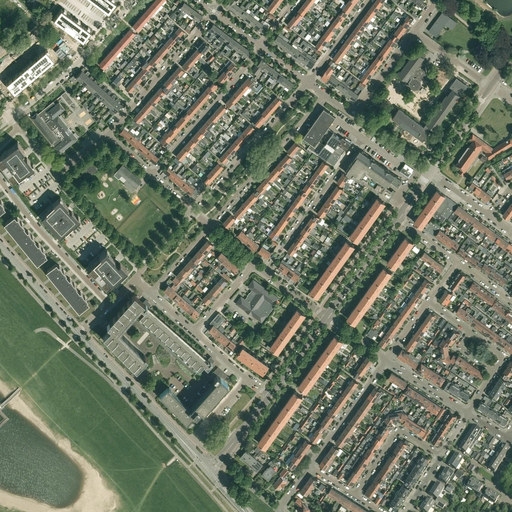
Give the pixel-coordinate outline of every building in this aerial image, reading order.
[(112,0),(90,0),(93,2),(104,10),(107,12),(108,13),(116,3),(113,1),(112,0)] [(156,0),(155,0),(152,4),(157,8),(161,4),(156,0)] [(236,0),(230,0),(226,5),(231,9),(235,3),(237,1),(236,0)] [(275,0),(273,0),(271,4),(276,8),(280,4),(275,0)] [(350,0),(349,0),(346,4),(352,8),(355,4),(350,0)] [(378,0),(376,0),(374,3),(379,7),(381,9),(384,5),(386,7),(387,5),(385,3),(384,3),(384,4),(378,0)] [(181,11),(182,12),(181,14),(182,16),(184,13),(183,12),(189,5),(184,2),(180,7),(182,9),(181,11)] [(305,2),(301,6),(307,10),(309,8),(311,10),(312,9),(314,10),(315,8),(313,6),(312,7),(310,6),(305,2)] [(231,9),(236,12),(240,6),(235,3),(231,9)] [(374,3),(370,8),(376,12),(379,7),(374,3)] [(152,4),(148,8),(153,13),(157,8),(152,4)] [(267,8),(272,13),(276,8),(271,4),(267,8)] [(346,4),(343,9),(348,13),(352,8),(346,4)] [(186,12),(189,14),(193,9),(189,5),(183,12),(184,13),(185,14),(186,12)] [(236,12),(240,15),(244,10),(240,6),(236,12)] [(301,6),(298,11),(303,15),(307,10),(301,6)] [(148,8),(144,12),(149,17),(153,13),(148,8)] [(370,8),(367,13),(372,17),(376,12),(370,8)] [(443,12),(439,16),(429,31),(436,36),(445,24),(452,29),(457,23),(446,15),(449,12),(444,8),(441,11),(443,12)] [(77,21),(66,12),(63,10),(61,9),(53,19),(56,22),(59,24),(77,37),(80,39),(83,42),(91,31),(89,30),(86,28),(79,23),(77,21)] [(192,20),(198,12),(193,9),(189,14),(194,18),(192,20)] [(343,9),(339,13),(345,18),(348,13),(343,9)] [(240,15),(245,19),(249,13),(244,10),(240,15)] [(254,17),(255,15),(254,15),(255,14),(251,11),(249,13),(245,19),(250,22),(254,17)] [(298,11),(294,15),(300,19),(303,15),(298,11)] [(144,12),(140,17),(145,21),(149,17),(144,12)] [(198,21),(203,16),(198,12),(192,20),(194,21),(196,19),(198,21)] [(339,13),(336,18),(341,22),(345,18),(339,13)] [(367,13),(363,17),(369,21),(370,22),(371,21),(372,20),(370,19),(372,17),(367,13)] [(294,15),(291,20),(296,24),(300,19),(294,15)] [(408,15),(405,19),(410,23),(414,19),(408,15)] [(338,27),(341,22),(336,18),(333,16),(330,19),(329,18),(328,20),(330,22),(331,21),(338,27)] [(140,17),(137,21),(142,26),(145,21),(140,17)] [(254,26),(258,20),(254,17),(250,22),(254,26)] [(363,17),(360,22),(365,26),(369,21),(363,17)] [(405,19),(401,24),(407,28),(410,23),(405,19)] [(254,26),(259,29),(263,24),(265,21),(263,20),(261,22),(258,20),(254,26)] [(287,24),(293,29),(295,30),(298,27),(299,28),(301,26),(298,24),(297,25),(296,24),(291,20),(287,24)] [(133,26),(138,30),(142,26),(137,21),(133,26)] [(335,31),(338,27),(331,21),(330,22),(329,24),(331,25),(329,27),(335,31)] [(360,22),(356,26),(362,30),(365,26),(360,22)] [(395,28),(396,27),(398,28),(403,32),(407,28),(401,24),(399,22),(396,26),(394,24),(393,26),(395,28)] [(213,24),(209,29),(214,33),(218,27),(213,24)] [(268,27),(263,24),(259,29),(264,33),(268,27)] [(335,31),(329,27),(327,26),(325,24),(322,28),(321,30),(323,32),(323,31),(323,32),(324,31),(331,36),(335,31)] [(356,26),(353,31),(359,35),(360,36),(363,32),(365,34),(367,32),(364,31),(363,32),(362,30),(356,26)] [(174,29),(173,30),(180,36),(184,31),(179,27),(177,29),(176,28),(175,28),(174,29)] [(217,38),(222,30),(218,27),(214,33),(218,36),(217,38)] [(398,28),(394,33),(400,37),(403,32),(398,28)] [(130,29),(126,33),(131,38),(135,33),(130,29)] [(172,30),(169,34),(171,36),(176,40),(180,36),(173,30),(173,31),(172,30)] [(217,38),(221,40),(219,43),(221,44),(223,42),(222,41),(223,40),(223,39),(227,34),(222,30),(217,38)] [(324,34),(322,36),(328,41),(331,36),(324,31),(323,32),(323,31),(323,32),(322,33),(324,34)] [(353,31),(350,36),(357,41),(355,40),(359,35),(353,31)] [(285,36),(280,32),(274,40),(279,44),(283,38),(285,36)] [(126,33),(122,38),(127,42),(131,38),(126,33)] [(394,33),(391,37),(390,36),(390,35),(387,33),(386,35),(388,37),(389,37),(389,36),(396,42),(400,37),(394,33)] [(231,37),(227,34),(223,39),(223,40),(227,43),(226,45),(231,37)] [(320,35),(317,38),(315,37),(314,39),(316,41),(317,40),(319,41),(324,45),(328,41),(322,36),(320,35)] [(176,40),(171,36),(167,40),(172,45),(176,40)] [(350,36),(346,40),(353,45),(356,42),(358,44),(360,42),(357,40),(357,41),(350,36)] [(388,37),(386,41),(393,46),(396,42),(389,36),(389,37),(388,37)] [(232,46),(236,41),(231,37),(226,45),(229,47),(228,50),(230,51),(232,48),(231,48),(232,46)] [(122,38),(118,42),(123,46),(127,42),(122,38)] [(279,44),(283,47),(287,42),(283,38),(279,44)] [(169,49),(172,45),(167,40),(164,44),(169,49)] [(343,45),(348,49),(350,50),(351,49),(352,48),(350,46),(352,44),(353,45),(346,40),(343,45)] [(204,50),(209,46),(203,41),(197,48),(205,54),(206,52),(204,50)] [(236,41),(232,46),(236,50),(241,44),(236,41)] [(315,46),(321,50),(324,45),(319,41),(315,46)] [(386,41),(383,45),(381,43),(379,45),(382,47),(382,46),(389,51),(393,46),(386,41)] [(118,42),(114,46),(120,51),(123,46),(118,42)] [(283,47),(288,51),(292,45),(287,42),(283,47)] [(161,47),(160,49),(165,53),(169,49),(164,44),(161,43),(159,45),(161,47)] [(240,55),(240,54),(245,47),(241,44),(236,50),(235,52),(238,55),(237,56),(239,58),(241,56),(240,55)] [(298,47),(294,44),(293,44),(292,45),(288,51),(292,54),(297,49),(298,47)] [(343,45),(339,49),(345,53),(348,49),(343,45)] [(114,46),(111,51),(116,55),(120,51),(114,46)] [(386,55),(389,51),(382,46),(382,47),(379,50),(381,51),(386,55)] [(245,47),(240,54),(242,56),(241,56),(244,59),(250,51),(245,47)] [(197,48),(193,53),(198,58),(200,59),(199,59),(200,59),(200,58),(201,57),(200,56),(202,53),(197,48)] [(160,49),(156,53),(161,57),(165,53),(160,49)] [(292,54),(297,58),(301,52),(297,49),(292,54)] [(339,49),(336,54),(341,58),(345,53),(339,49)] [(399,71),(397,73),(407,81),(407,80),(407,81),(409,81),(408,82),(409,87),(414,90),(419,89),(422,85),(421,80),(422,80),(423,81),(425,80),(426,80),(427,79),(426,77),(427,76),(427,75),(425,64),(421,61),(424,57),(426,55),(417,49),(416,51),(400,71),(399,71)] [(41,71),(50,64),(52,62),(54,60),(48,53),(46,51),(46,50),(33,61),(18,73),(6,84),(14,93),(15,93),(18,91),(28,82),(30,80),(38,73),(41,71)] [(307,53),(304,50),(303,50),(302,51),(301,52),(297,58),(302,61),(307,53)] [(111,51),(107,55),(112,59),(116,55),(111,51)] [(381,51),(377,56),(383,60),(386,55),(381,51)] [(156,53),(152,57),(157,62),(161,57),(156,53)] [(193,53),(189,57),(194,62),(198,58),(193,53)] [(302,61),(306,64),(312,56),(307,53),(302,61)] [(342,61),(343,60),(345,62),(346,60),(344,58),(343,59),(341,58),(336,54),(333,59),(338,63),(340,60),(342,61)] [(107,55),(103,59),(108,64),(112,59),(107,55)] [(311,68),(317,60),(312,56),(306,64),(311,68)] [(377,56),(374,61),(379,65),(383,60),(377,56)] [(152,57),(148,62),(154,66),(157,62),(152,57)] [(191,66),(192,67),(192,68),(193,67),(194,66),(192,64),(194,62),(189,57),(185,62),(191,66)] [(256,64),(251,71),(256,75),(259,71),(261,68),(262,68),(266,62),(261,58),(256,64)] [(104,68),(108,64),(103,59),(99,64),(104,68)] [(332,60),(326,68),(332,72),(334,68),(335,69),(338,64),(332,60)] [(374,61),(370,65),(369,64),(376,69),(379,65),(374,61)] [(148,62),(145,66),(150,70),(154,66),(148,62)] [(192,67),(191,66),(185,62),(181,66),(187,71),(188,72),(191,68),(193,70),(194,70),(195,69),(193,67),(192,68),(192,67)] [(229,64),(227,66),(233,71),(236,66),(231,62),(229,64)] [(262,68),(266,72),(270,66),(266,63),(266,62),(262,68)] [(141,65),(138,68),(146,74),(150,70),(145,66),(143,64),(142,66),(141,65)] [(369,67),(367,70),(372,74),(376,69),(369,64),(368,65),(367,66),(369,67)] [(229,75),(233,71),(227,66),(226,65),(225,66),(224,65),(221,69),(224,71),(229,75)] [(184,71),(179,66),(175,71),(180,75),(181,77),(182,76),(185,72),(184,71)] [(266,72),(271,75),(275,70),(270,66),(266,72)] [(82,70),(76,77),(74,75),(69,79),(72,81),(76,77),(80,81),(86,74),(85,73),(83,71),(85,69),(83,67),(81,70),(82,70)] [(355,67),(355,68),(357,69),(362,73),(363,75),(369,79),(369,78),(372,74),(367,70),(364,74),(362,72),(355,67)] [(138,68),(135,71),(134,70),(132,72),(135,74),(136,73),(142,79),(146,74),(138,68)] [(332,72),(331,74),(330,73),(332,72),(326,68),(325,69),(326,70),(321,77),(326,81),(331,74),(332,72)] [(269,77),(273,80),(274,81),(274,80),(275,78),(279,73),(275,70),(271,75),(269,77)] [(90,78),(90,77),(87,75),(90,73),(88,71),(85,73),(86,74),(80,81),(84,85),(90,78)] [(175,71),(171,75),(176,79),(180,75),(175,71)] [(225,80),(229,75),(224,71),(221,73),(220,72),(219,73),(217,71),(215,72),(218,75),(218,74),(225,80)] [(326,81),(327,80),(332,83),(337,76),(336,75),(332,72),(331,74),(326,81)] [(137,74),(133,79),(138,83),(142,79),(136,73),(137,74)] [(284,76),(279,73),(275,78),(280,82),(279,83),(279,84),(284,76)] [(332,83),(336,87),(342,79),(338,76),(340,74),(338,73),(336,75),(337,76),(332,83)] [(362,76),(360,79),(365,83),(369,79),(363,75),(362,73),(361,74),(360,75),(362,76)] [(119,74),(112,82),(115,85),(118,86),(121,83),(118,81),(122,77),(119,74)] [(221,84),(225,80),(218,74),(220,75),(216,79),(221,84)] [(95,82),(94,81),(92,79),(94,76),(92,75),(90,77),(90,78),(84,85),(89,89),(95,82)] [(171,75),(167,79),(174,85),(175,84),(176,85),(177,84),(174,82),(176,79),(171,75)] [(283,87),(284,85),(289,80),(284,76),(279,84),(282,86),(283,87)] [(252,86),(256,81),(252,77),(251,79),(248,77),(244,81),(249,86),(251,87),(252,86)] [(457,99),(460,94),(461,95),(468,85),(457,77),(449,88),(450,88),(448,91),(446,94),(447,94),(431,116),(426,123),(427,124),(425,127),(410,116),(397,106),(395,110),(393,109),(389,115),(392,117),(423,140),(429,132),(432,134),(444,116),(457,99)] [(96,79),(94,81),(95,82),(89,89),(93,93),(99,86),(98,85),(96,83),(98,80),(96,79)] [(133,79),(130,83),(135,87),(138,83),(133,79)] [(167,79),(163,84),(171,90),(174,87),(175,88),(177,86),(176,85),(175,84),(174,85),(167,79)] [(218,85),(213,81),(210,79),(207,82),(206,81),(204,83),(207,85),(207,84),(214,90),(218,85)] [(336,87),(341,90),(345,84),(340,81),(342,79),(336,87)] [(289,80),(284,85),(283,87),(285,85),(289,89),(293,83),(289,80)] [(346,83),(345,85),(345,84),(341,90),(345,93),(351,86),(347,84),(349,81),(347,80),(345,82),(346,83)] [(246,90),(249,86),(244,81),(240,85),(246,90)] [(103,90),(103,89),(100,87),(103,84),(101,82),(98,85),(99,86),(93,93),(97,96),(103,90)] [(131,92),(135,87),(130,83),(126,88),(131,92)] [(256,91),(256,92),(258,93),(264,86),(260,83),(255,89),(254,88),(252,90),(255,92),(256,91)] [(166,94),(167,93),(168,92),(166,91),(168,88),(171,91),(171,90),(163,84),(160,88),(165,92),(166,94)] [(210,94),(214,90),(207,84),(209,85),(205,90),(210,94)] [(240,85),(237,90),(242,94),(246,90),(240,85)] [(108,93),(107,93),(105,91),(107,88),(105,86),(103,89),(103,90),(97,96),(102,100),(108,93)] [(354,91),(350,88),(351,86),(345,93),(350,97),(354,91)] [(160,88),(156,92),(161,97),(165,92),(160,88)] [(206,98),(210,94),(205,90),(204,88),(201,91),(201,90),(200,91),(198,90),(197,91),(199,94),(200,93),(206,98)] [(112,97),(111,97),(109,95),(111,92),(109,90),(107,93),(108,93),(102,100),(106,104),(112,97)] [(237,90),(233,94),(238,99),(242,94),(237,90)] [(355,100),(359,95),(354,91),(350,97),(355,100)] [(65,92),(61,95),(69,105),(73,102),(65,92)] [(156,92),(152,96),(157,101),(161,97),(156,92)] [(199,96),(197,98),(203,103),(206,98),(200,93),(199,94),(198,95),(199,96)] [(117,101),(116,100),(113,98),(116,96),(114,94),(111,97),(112,97),(106,104),(110,108),(117,101)] [(233,94),(229,98),(234,103),(238,99),(233,94)] [(152,96),(148,101),(153,105),(156,107),(157,105),(155,103),(157,101),(152,96)] [(276,96),(273,100),(278,105),(282,101),(276,96)] [(115,112),(121,105),(118,102),(120,100),(118,98),(116,100),(117,101),(110,108),(115,112)] [(197,98),(194,103),(199,107),(203,103),(197,98)] [(225,103),(230,107),(234,103),(229,98),(225,103)] [(273,100),(269,105),(274,109),(278,105),(273,100)] [(55,104),(53,101),(38,114),(37,113),(31,118),(52,144),(53,143),(56,146),(54,147),(60,153),(78,139),(58,114),(64,108),(59,102),(55,104)] [(148,101),(144,105),(150,110),(150,109),(153,105),(148,101)] [(72,107),(78,113),(82,109),(75,103),(72,107)] [(194,103),(190,107),(195,111),(199,107),(194,103)] [(226,108),(221,104),(217,108),(224,114),(225,113),(226,112),(224,111),(226,108)] [(144,105),(141,109),(146,114),(148,111),(149,113),(150,112),(153,114),(154,112),(152,110),(151,111),(150,109),(150,110),(144,105)] [(269,105),(265,109),(270,114),(274,109),(269,105)] [(190,107),(186,111),(191,116),(195,111),(190,107)] [(217,108),(214,112),(219,117),(221,115),(222,116),(223,115),(225,117),(227,115),(225,113),(224,114),(217,108)] [(336,116),(324,108),(320,114),(317,119),(328,127),(332,122),(336,116)] [(141,109),(137,113),(142,118),(146,114),(141,109)] [(241,114),(247,119),(250,116),(246,113),(248,112),(245,109),(241,114)] [(265,109),(261,113),(266,118),(270,114),(265,109)] [(186,111),(182,115),(187,120),(191,116),(186,111)] [(214,112),(210,117),(217,122),(218,121),(219,122),(221,119),(219,117),(214,112)] [(133,118),(138,123),(142,118),(137,113),(133,118)] [(261,113),(257,118),(263,122),(266,118),(261,113)] [(182,115),(179,120),(184,124),(187,120),(182,115)] [(210,117),(206,121),(211,125),(213,123),(215,125),(216,124),(218,126),(220,124),(217,122),(210,117)] [(259,127),(263,122),(257,118),(253,122),(259,127)] [(304,136),(304,137),(303,137),(311,143),(312,143),(315,145),(318,140),(323,133),(327,128),(328,128),(328,127),(317,119),(306,134),(305,133),(303,135),(304,136)] [(179,120),(175,124),(180,129),(184,124),(179,120)] [(206,121),(202,125),(207,130),(211,125),(206,121)] [(255,128),(250,123),(247,126),(246,124),(245,125),(243,124),(241,125),(243,128),(244,127),(246,128),(251,132),(255,128)] [(175,124),(171,128),(176,133),(180,129),(175,124)] [(209,131),(207,130),(202,125),(198,130),(206,136),(209,132),(210,134),(212,132),(210,130),(209,131)] [(119,132),(124,136),(128,131),(127,130),(124,127),(119,132)] [(169,131),(167,133),(172,137),(176,133),(171,128),(171,129),(169,131)] [(247,136),(251,132),(246,128),(242,132),(247,136)] [(318,140),(324,145),(333,132),(328,128),(327,128),(323,133),(318,140)] [(134,133),(130,130),(129,130),(128,131),(124,136),(128,140),(134,133)] [(198,130),(195,134),(200,138),(204,134),(205,136),(206,136),(198,130)] [(168,142),(172,137),(167,133),(165,131),(162,135),(160,133),(159,134),(161,137),(162,136),(163,137),(168,142)] [(242,132),(238,136),(243,141),(247,136),(242,132)] [(327,158),(327,157),(334,148),(342,138),(333,132),(324,145),(318,154),(322,156),(323,154),(327,158)] [(128,140),(132,144),(138,137),(137,136),(136,135),(137,135),(134,133),(128,140)] [(132,144),(136,148),(141,143),(139,141),(140,139),(139,138),(141,136),(139,134),(137,136),(138,137),(132,144)] [(195,134),(191,138),(196,143),(198,141),(200,142),(201,141),(203,143),(204,141),(202,139),(200,138),(195,134)] [(462,176),(465,172),(482,149),(487,152),(485,153),(488,159),(511,144),(511,140),(510,138),(493,148),(473,134),(469,139),(473,142),(469,147),(468,146),(459,159),(460,160),(456,165),(461,169),(459,173),(462,176)] [(238,136),(237,135),(236,135),(235,136),(233,139),(240,145),(243,141),(238,136)] [(159,141),(165,146),(168,142),(163,137),(159,141)] [(326,160),(334,165),(342,154),(345,149),(346,150),(350,143),(343,137),(342,138),(334,148),(327,157),(327,158),(328,158),(326,160)] [(191,138),(187,143),(192,147),(196,143),(191,138)] [(233,139),(230,143),(227,141),(226,143),(228,145),(229,144),(236,149),(240,145),(233,139)] [(311,153),(312,152),(312,151),(317,155),(318,154),(324,145),(318,140),(315,145),(312,143),(311,143),(306,150),(311,153)] [(300,151),(303,149),(295,142),(291,146),(297,152),(298,151),(299,151),(299,150),(300,151)] [(145,146),(141,143),(136,148),(141,151),(145,146)] [(187,143),(183,147),(189,151),(191,149),(192,150),(193,149),(195,151),(197,150),(195,148),(194,148),(192,147),(187,143)] [(1,156),(0,156),(0,166),(12,181),(17,177),(18,177),(26,171),(26,172),(34,167),(26,157),(25,158),(21,153),(24,151),(19,144),(15,146),(14,145),(7,150),(6,151),(7,152),(4,154),(3,153),(1,155),(1,156)] [(230,145),(227,149),(232,154),(236,149),(229,144),(230,145)] [(150,150),(146,147),(145,146),(141,151),(145,155),(150,150)] [(296,154),(297,153),(299,155),(301,153),(299,151),(298,151),(297,152),(291,146),(287,151),(294,157),(297,155),(296,154)] [(185,156),(189,151),(183,147),(180,151),(185,156)] [(145,155),(149,159),(156,151),(152,148),(150,150),(145,155)] [(227,149),(223,153),(228,158),(232,154),(227,149)] [(348,170),(346,172),(352,176),(364,185),(364,184),(365,185),(381,196),(388,201),(395,191),(393,190),(392,191),(386,187),(390,182),(395,175),(389,171),(390,171),(385,167),(385,168),(375,160),(371,157),(364,153),(365,152),(363,151),(361,149),(361,150),(360,149),(360,150),(356,155),(347,168),(348,170)] [(154,163),(158,158),(154,154),(156,152),(156,151),(149,159),(154,163)] [(176,156),(181,160),(185,156),(180,151),(176,156)] [(223,154),(222,152),(221,152),(220,153),(219,154),(221,156),(219,158),(224,163),(228,158),(223,153),(223,154)] [(287,153),(283,158),(289,162),(290,164),(291,163),(292,162),(292,163),(295,160),(287,153)] [(285,167),(289,162),(283,158),(280,162),(285,167)] [(215,163),(214,164),(211,162),(210,164),(212,166),(213,165),(214,167),(219,171),(223,167),(220,163),(221,162),(218,159),(216,161),(218,163),(216,165),(215,163)] [(92,165),(89,161),(80,169),(83,173),(82,174),(86,179),(98,169),(93,164),(92,165)] [(329,165),(323,161),(320,165),(325,169),(329,165)] [(280,162),(276,166),(281,171),(285,167),(280,162)] [(402,169),(402,172),(407,176),(409,175),(413,169),(405,164),(402,169)] [(122,175),(126,179),(124,183),(124,185),(131,191),(133,191),(141,181),(123,165),(114,175),(119,179),(122,175)] [(319,166),(317,165),(314,168),(316,170),(322,174),(325,169),(320,165),(319,166)] [(168,166),(164,171),(168,175),(172,170),(168,166)] [(276,166),(272,171),(277,175),(281,171),(276,166)] [(216,175),(219,171),(214,167),(211,171),(216,175)] [(502,171),(503,173),(507,179),(511,176),(511,175),(507,167),(502,171)] [(168,175),(172,179),(178,172),(177,174),(172,170),(168,175)] [(316,170),(313,175),(319,179),(322,174),(316,170)] [(211,171),(207,175),(212,180),(216,175),(211,171)] [(272,171),(268,175),(273,180),(275,181),(276,180),(276,179),(277,180),(280,178),(277,175),(272,171)] [(172,179),(177,183),(182,176),(181,175),(178,172),(172,179)] [(343,172),(340,177),(347,182),(348,181),(351,177),(343,172)] [(186,182),(183,179),(184,178),(184,177),(185,175),(184,173),(181,175),(182,176),(177,183),(181,187),(186,182)] [(205,174),(204,175),(203,174),(200,178),(208,184),(212,180),(207,175),(205,174)] [(268,175),(264,179),(269,184),(273,180),(268,175)] [(313,175),(310,179),(315,183),(319,179),(313,175)] [(395,175),(390,182),(398,188),(403,181),(399,178),(400,177),(398,176),(398,177),(395,175)] [(340,177),(337,182),(345,188),(348,185),(349,185),(350,183),(348,181),(347,182),(340,177)] [(186,182),(181,187),(185,191),(191,184),(190,185),(188,184),(190,182),(188,179),(186,182)] [(264,179),(261,184),(266,188),(269,184),(264,179)] [(310,179),(306,184),(312,188),(315,183),(310,179)] [(185,191),(190,194),(197,186),(196,187),(192,184),(194,182),(192,181),(190,183),(191,183),(191,184),(185,191)] [(206,186),(201,181),(197,186),(190,194),(190,195),(189,196),(194,200),(206,186)] [(468,187),(473,190),(477,185),(472,181),(468,187)] [(264,194),(267,191),(267,190),(267,189),(266,188),(261,184),(257,188),(264,194)] [(306,184),(303,189),(309,193),(312,188),(306,184)] [(478,184),(477,185),(473,190),(478,194),(482,188),(479,186),(480,185),(478,184)] [(340,194),(343,189),(337,185),(334,190),(341,195),(340,194)] [(258,197),(259,198),(260,198),(261,197),(262,196),(264,194),(257,188),(253,192),(258,197)] [(478,194),(482,197),(486,192),(482,188),(478,194)] [(300,190),(299,191),(296,189),(295,191),(297,193),(298,192),(305,197),(309,193),(303,189),(301,191),(300,190)] [(437,189),(433,195),(441,201),(445,195),(437,189)] [(334,190),(330,195),(336,199),(338,196),(340,197),(340,196),(343,198),(344,196),(342,194),(341,195),(334,190)] [(254,201),(258,197),(253,192),(249,197),(254,201)] [(302,202),(305,197),(298,192),(297,193),(295,197),(296,198),(302,202)] [(491,195),(487,192),(486,192),(482,197),(487,201),(491,195)] [(327,199),(334,205),(335,203),(336,202),(335,201),(336,199),(330,195),(327,199)] [(445,195),(441,201),(433,195),(423,208),(431,214),(442,222),(446,217),(447,218),(454,209),(452,207),(449,205),(447,203),(444,202),(448,197),(445,195)] [(249,197),(245,201),(250,205),(254,201),(249,197)] [(385,203),(379,198),(377,197),(368,210),(376,216),(385,203)] [(302,202),(296,198),(293,203),(298,207),(302,202)] [(44,214),(41,217),(60,236),(62,234),(65,231),(65,232),(68,230),(71,227),(73,225),(78,221),(76,218),(77,217),(77,216),(72,210),(71,210),(70,211),(67,207),(68,206),(62,201),(62,200),(61,201),(58,199),(53,204),(51,206),(48,209),(46,211),(47,212),(45,213),(44,214)] [(327,199),(324,204),(331,209),(334,205),(336,207),(338,205),(335,203),(334,205),(327,199)] [(245,201),(242,205),(247,210),(250,205),(245,201)] [(293,203),(290,207),(295,211),(298,207),(293,203)] [(320,209),(326,213),(327,214),(328,214),(328,213),(331,209),(324,204),(320,209)] [(242,205),(238,210),(243,214),(247,210),(242,205)] [(452,214),(450,216),(452,217),(454,215),(456,212),(458,213),(462,208),(463,207),(460,205),(460,206),(458,205),(452,214)] [(290,207),(286,212),(292,216),(295,211),(290,207)] [(422,227),(424,224),(426,221),(431,214),(423,208),(414,221),(422,227)] [(458,213),(460,215),(453,224),(455,225),(457,223),(459,219),(466,210),(462,208),(458,213)] [(323,217),(326,213),(320,209),(317,213),(323,217)] [(241,220),(244,216),(245,215),(244,215),(243,214),(238,210),(234,214),(241,220)] [(368,210),(360,222),(368,228),(376,216),(368,210)] [(463,217),(465,219),(469,213),(466,210),(459,219),(461,220),(463,217)] [(502,215),(508,219),(511,213),(507,210),(502,215)] [(286,212),(283,217),(288,221),(292,216),(286,212)] [(314,213),(310,218),(318,224),(319,222),(320,222),(322,219),(320,218),(314,213)] [(231,214),(227,218),(234,224),(235,223),(236,222),(234,221),(236,219),(231,214)] [(352,218),(346,214),(343,218),(349,222),(352,218)] [(18,220),(14,216),(14,215),(5,223),(15,236),(25,229),(21,224),(22,223),(19,220),(18,220)] [(462,230),(464,231),(470,223),(472,224),(476,218),(473,216),(466,224),(465,227),(462,230)] [(283,217),(280,221),(285,225),(288,221),(283,217)] [(232,226),(233,225),(234,224),(227,218),(223,223),(228,227),(231,225),(232,226)] [(317,224),(320,226),(321,224),(319,222),(318,224),(310,218),(307,223),(313,227),(315,224),(316,225),(317,224)] [(472,224),(474,226),(468,234),(470,236),(471,234),(472,232),(480,221),(476,218),(472,224)] [(435,230),(438,231),(441,226),(432,219),(429,223),(426,221),(424,224),(426,226),(425,229),(427,231),(431,226),(433,228),(435,230)] [(280,221),(276,226),(282,230),(285,225),(280,221)] [(480,221),(472,232),(474,233),(475,231),(478,228),(479,230),(484,224),(484,223),(482,222),(480,221)] [(358,241),(368,228),(360,222),(350,236),(358,241)] [(311,233),(312,232),(313,232),(315,229),(313,227),(307,223),(304,228),(309,232),(311,233)] [(270,229),(271,229),(271,230),(272,229),(278,234),(282,230),(276,226),(274,224),(270,229)] [(479,230),(481,231),(478,235),(480,236),(487,227),(484,224),(479,230)] [(485,234),(487,235),(491,229),(487,227),(480,236),(482,238),(485,234)] [(304,228),(300,232),(306,236),(309,232),(304,228)] [(15,236),(20,242),(26,250),(36,242),(32,237),(32,236),(30,233),(29,233),(25,229),(15,236)] [(275,239),(278,234),(272,229),(271,230),(273,231),(269,235),(275,239)] [(435,235),(440,239),(445,233),(440,229),(435,235)] [(487,242),(488,241),(495,232),(491,229),(487,235),(489,237),(486,241),(487,242)] [(242,230),(237,235),(242,239),(246,234),(242,230)] [(300,232),(297,237),(303,241),(306,236),(300,232)] [(457,241),(459,238),(460,236),(459,235),(461,232),(457,237),(455,239),(450,246),(455,250),(460,244),(457,242),(457,241)] [(492,239),(494,240),(498,235),(495,232),(488,241),(490,242),(492,239)] [(440,239),(445,243),(450,237),(445,233),(440,239)] [(242,239),(246,243),(251,238),(246,234),(242,239)] [(494,245),(495,246),(502,237),(498,235),(494,240),(496,242),(494,245)] [(404,255),(407,251),(414,242),(406,236),(396,249),(404,255)] [(297,237),(294,242),(299,246),(301,243),(303,244),(304,243),(306,245),(308,243),(305,241),(304,242),(303,241),(297,237)] [(453,239),(450,237),(445,243),(450,246),(455,239),(453,238),(453,239)] [(494,247),(495,248),(496,249),(496,248),(497,247),(499,244),(501,246),(505,240),(506,239),(504,237),(503,238),(502,237),(495,246),(494,247)] [(246,243),(250,247),(255,242),(251,238),(246,243)] [(208,240),(204,244),(210,249),(214,245),(208,240)] [(347,240),(338,253),(345,259),(355,246),(347,240)] [(503,247),(501,250),(499,253),(501,254),(509,243),(505,240),(501,246),(503,247)] [(26,250),(31,255),(37,263),(46,255),(42,250),(43,249),(40,246),(40,247),(36,242),(26,250)] [(259,246),(255,242),(250,247),(255,251),(259,246)] [(294,242),(290,246),(296,250),(299,246),(294,242)] [(262,246),(258,251),(263,255),(267,249),(265,248),(267,245),(265,243),(263,246),(262,246)] [(457,254),(460,256),(465,250),(463,248),(465,245),(463,243),(456,252),(457,253),(457,254)] [(507,250),(508,251),(511,246),(511,244),(509,243),(501,254),(503,254),(504,253),(507,250)] [(204,244),(200,249),(205,254),(207,255),(211,251),(210,249),(204,244)] [(287,251),(293,255),(296,250),(290,246),(287,251)] [(460,256),(463,259),(471,248),(469,246),(466,251),(465,250),(460,256)] [(463,259),(467,261),(472,255),(474,252),(470,250),(472,248),(471,248),(463,259)] [(200,249),(196,253),(203,260),(207,255),(205,254),(200,249)] [(268,258),(272,253),(267,249),(263,255),(268,258)] [(395,268),(401,259),(404,255),(396,249),(387,262),(395,268)] [(95,264),(89,269),(107,289),(112,284),(113,285),(115,283),(114,282),(117,279),(118,280),(119,280),(126,274),(124,272),(127,270),(122,263),(119,265),(115,260),(116,260),(108,250),(101,256),(102,257),(94,263),(95,264)] [(424,251),(420,257),(426,261),(430,255),(424,251)] [(221,252),(217,257),(221,261),(226,256),(221,252)] [(196,253),(192,258),(198,263),(200,260),(202,261),(203,260),(196,253)] [(336,271),(345,259),(338,253),(328,266),(336,271)] [(467,261),(471,264),(478,254),(476,253),(474,256),(472,255),(467,261)] [(471,264),(474,267),(479,260),(481,258),(477,255),(478,254),(471,264)] [(431,264),(435,259),(430,255),(426,261),(431,264)] [(221,261),(226,265),(231,260),(226,256),(221,261)] [(192,258),(188,262),(195,268),(196,267),(198,267),(199,265),(199,264),(198,263),(192,258)] [(479,269),(485,260),(483,258),(480,261),(479,260),(474,267),(477,268),(479,269)] [(283,259),(277,267),(282,271),(286,265),(287,264),(286,263),(286,262),(283,259)] [(431,264),(436,268),(440,263),(435,259),(431,264)] [(487,259),(480,268),(482,268),(482,269),(484,271),(489,265),(487,263),(489,260),(487,259)] [(228,271),(229,271),(235,264),(231,260),(226,265),(230,269),(228,271)] [(188,262),(184,267),(190,271),(192,273),(195,269),(195,268),(188,262)] [(46,271),(51,276),(57,284),(67,276),(63,271),(61,267),(60,268),(56,263),(46,271)] [(436,268),(441,272),(445,266),(440,263),(436,268)] [(484,271),(488,274),(494,264),(493,263),(490,266),(489,265),(484,271)] [(240,268),(235,264),(229,271),(231,273),(233,271),(235,273),(240,268)] [(282,271),(286,274),(291,269),(287,266),(288,264),(287,264),(286,265),(282,271)] [(488,274),(491,277),(497,268),(496,270),(494,269),(496,265),(494,264),(488,274)] [(327,284),(336,271),(328,266),(319,278),(327,284)] [(184,267),(180,271),(188,278),(192,274),(191,273),(192,273),(190,271),(184,267)] [(384,267),(375,279),(383,285),(392,272),(384,267)] [(491,277),(495,279),(502,270),(503,268),(502,267),(501,269),(500,268),(499,270),(497,268),(491,277)] [(286,274),(291,277),(295,272),(291,269),(286,274)] [(495,279),(499,282),(503,275),(501,274),(503,271),(502,270),(495,279)] [(182,281),(186,276),(188,278),(180,271),(176,276),(182,281)] [(473,280),(466,275),(460,271),(459,272),(457,274),(464,279),(465,277),(471,282),(473,280)] [(296,281),(300,275),(295,272),(291,277),(296,281)] [(468,286),(462,281),(464,279),(457,274),(454,278),(467,288),(468,286)] [(505,277),(503,275),(499,282),(501,284),(502,283),(503,284),(509,275),(507,274),(505,277)] [(78,289),(75,287),(74,284),(71,281),(67,276),(57,284),(68,297),(78,289)] [(175,283),(171,287),(169,285),(164,290),(168,294),(175,286),(176,285),(175,285),(177,282),(179,284),(181,282),(175,277),(172,281),(175,283)] [(228,281),(223,277),(221,279),(218,277),(216,279),(224,286),(228,281)] [(318,297),(327,284),(319,278),(310,291),(318,297)] [(431,282),(426,278),(422,284),(427,287),(431,282)] [(460,285),(466,289),(467,288),(454,278),(451,282),(458,287),(460,285)] [(218,282),(215,286),(220,290),(224,286),(216,279),(216,280),(218,282)] [(374,298),(383,285),(375,279),(366,292),(374,298)] [(279,298),(253,280),(248,287),(253,290),(246,300),(241,296),(236,303),(245,310),(252,315),(262,322),(267,315),(262,312),(269,302),(274,305),(279,298)] [(462,295),(463,294),(461,292),(457,289),(458,287),(451,282),(450,285),(450,286),(449,287),(455,291),(462,295)] [(473,290),(477,284),(475,282),(474,282),(473,282),(467,290),(471,293),(473,290)] [(473,294),(474,295),(481,287),(475,282),(477,284),(473,290),(475,292),(473,294)] [(502,287),(511,294),(511,288),(510,290),(505,286),(507,285),(505,283),(502,287)] [(418,289),(424,292),(427,287),(422,284),(418,289)] [(177,288),(175,286),(168,294),(173,298),(178,293),(175,291),(177,288)] [(215,286),(211,290),(216,295),(220,290),(215,286)] [(478,294),(480,296),(485,289),(481,287),(474,295),(476,297),(478,294)] [(208,288),(204,293),(212,299),(216,295),(211,290),(208,288)] [(81,294),(79,291),(78,289),(68,297),(79,310),(88,303),(84,298),(85,297),(82,294),(81,294)] [(418,289),(415,293),(420,297),(424,292),(418,289)] [(452,293),(447,289),(443,295),(448,298),(450,300),(454,295),(452,293)] [(480,300),(482,301),(489,292),(485,289),(480,296),(482,297),(480,300)] [(364,311),(374,298),(366,292),(356,305),(364,311)] [(485,300),(487,301),(492,295),(489,292),(482,301),(483,302),(485,300)] [(173,298),(177,302),(182,297),(178,293),(173,298)] [(202,299),(208,304),(212,299),(204,293),(206,295),(202,299)] [(415,293),(411,298),(416,302),(420,297),(415,293)] [(208,359),(154,311),(148,306),(150,304),(145,299),(143,302),(139,298),(134,294),(129,299),(109,322),(109,323),(107,321),(103,325),(108,330),(106,333),(103,336),(136,370),(136,369),(148,358),(145,355),(144,356),(119,331),(141,307),(145,310),(139,316),(140,317),(144,321),(145,322),(150,326),(151,326),(155,330),(156,331),(161,335),(161,336),(166,340),(167,341),(171,345),(172,346),(177,350),(178,350),(182,354),(183,355),(188,359),(188,360),(193,364),(194,365),(198,369),(199,369),(203,365),(207,368),(209,365),(210,364),(212,362),(212,363),(215,360),(210,356),(208,359)] [(444,304),(448,298),(443,295),(439,300),(444,304)] [(177,302),(182,306),(186,301),(182,297),(177,302)] [(182,306),(186,310),(191,305),(193,302),(194,301),(193,300),(192,300),(191,301),(188,298),(186,301),(182,306)] [(411,298),(408,303),(413,307),(416,302),(411,298)] [(495,301),(489,308),(490,309),(492,307),(494,309),(500,303),(497,301),(496,301),(495,301)] [(408,303),(404,308),(409,312),(413,307),(408,303)] [(462,303),(456,312),(460,314),(464,309),(462,307),(464,304),(462,303)] [(491,316),(493,318),(494,317),(494,316),(496,314),(503,306),(500,303),(494,309),(496,311),(491,316)] [(186,310),(191,314),(195,308),(191,305),(186,310)] [(347,318),(355,324),(364,311),(356,305),(347,318)] [(500,317),(507,309),(503,306),(496,314),(497,315),(498,314),(500,316),(500,317)] [(460,314),(463,317),(470,308),(468,307),(466,310),(464,309),(460,314)] [(200,313),(195,308),(191,314),(196,318),(200,313)] [(298,308),(289,321),(297,327),(306,314),(298,308)] [(404,308),(401,313),(406,317),(409,312),(404,308)] [(467,320),(471,322),(480,310),(476,308),(474,310),(476,311),(475,312),(475,313),(473,315),(471,314),(467,320)] [(503,316),(505,318),(510,312),(507,309),(500,317),(501,318),(503,316)] [(478,315),(481,311),(480,310),(471,322),(474,325),(479,319),(476,318),(478,315)] [(431,312),(427,317),(432,321),(436,316),(431,312)] [(209,330),(213,334),(218,329),(216,327),(225,318),(219,313),(210,323),(213,325),(209,330)] [(401,313),(397,318),(402,322),(406,317),(401,313)] [(483,317),(482,318),(481,320),(479,319),(474,325),(478,328),(484,319),(487,316),(483,313),(481,315),(483,317)] [(427,317),(423,322),(428,326),(432,321),(427,317)] [(397,318),(393,323),(399,327),(402,322),(397,318)] [(478,328),(481,330),(486,325),(484,323),(486,321),(484,319),(478,328)] [(492,320),(488,326),(486,325),(481,330),(485,333),(489,327),(494,321),(492,320)] [(289,321),(279,334),(287,340),(297,327),(289,321)] [(423,322),(420,327),(425,331),(428,326),(423,322)] [(395,332),(399,327),(393,323),(390,328),(395,332)] [(449,329),(452,331),(451,333),(457,337),(460,333),(456,330),(457,329),(452,325),(449,329)] [(485,333),(489,336),(495,327),(493,326),(491,329),(489,327),(485,333)] [(395,332),(390,328),(388,327),(384,332),(386,333),(391,337),(395,332)] [(420,327),(416,332),(421,336),(425,331),(420,327)] [(489,336),(492,338),(497,333),(495,331),(497,328),(495,327),(489,336)] [(213,334),(218,338),(223,332),(218,329),(213,334)] [(451,333),(450,335),(446,332),(445,332),(443,330),(441,331),(444,333),(445,334),(454,341),(457,337),(451,333)] [(492,338),(496,341),(503,332),(501,331),(499,334),(497,333),(492,338)] [(218,338),(222,342),(228,335),(227,333),(225,335),(223,332),(218,338)] [(416,332),(412,337),(418,341),(421,336),(416,332)] [(496,341),(500,344),(504,338),(502,336),(504,333),(503,332),(496,341)] [(507,334),(508,335),(506,339),(504,338),(500,344),(503,346),(511,335),(508,332),(507,334)] [(386,333),(383,338),(388,342),(391,337),(386,333)] [(279,334),(270,347),(267,345),(266,347),(270,350),(271,347),(278,352),(287,340),(279,334)] [(444,338),(451,344),(454,341),(445,334),(444,336),(447,338),(446,340),(444,338)] [(222,342),(227,346),(231,340),(229,338),(230,336),(228,335),(222,342)] [(334,353),(343,341),(335,335),(326,348),(334,353)] [(511,337),(511,335),(503,346),(507,349),(511,343),(509,342),(511,338),(511,337)] [(418,341),(412,337),(409,342),(414,346),(418,341)] [(233,339),(232,340),(231,340),(227,346),(232,350),(237,344),(240,346),(245,341),(242,338),(238,342),(233,339)] [(384,347),(388,342),(383,338),(379,343),(384,347)] [(409,342),(405,347),(410,351),(414,346),(409,342)] [(238,355),(250,364),(256,356),(243,347),(238,355)] [(325,366),(334,353),(326,348),(317,360),(325,366)] [(402,349),(397,356),(404,361),(405,361),(415,368),(419,364),(408,356),(409,354),(402,349)] [(438,361),(438,362),(439,361),(449,354),(448,350),(440,351),(441,355),(433,360),(437,362),(438,361)] [(441,364),(442,364),(444,360),(447,363),(454,354),(453,354),(452,356),(449,354),(439,361),(438,362),(441,364)] [(445,366),(447,367),(451,361),(453,363),(459,355),(458,355),(457,357),(454,354),(447,363),(445,366)] [(373,359),(368,355),(364,361),(369,364),(373,359)] [(454,365),(456,366),(462,357),(459,355),(453,363),(455,361),(456,362),(454,365)] [(269,365),(256,356),(250,364),(263,373),(269,365)] [(460,364),(462,366),(466,360),(462,357),(456,366),(458,367),(460,364)] [(316,378),(325,366),(317,360),(307,373),(315,379),(321,383),(322,382),(318,379),(317,379),(316,378)] [(462,370),(463,371),(470,363),(466,360),(462,366),(464,367),(462,370)] [(364,361),(361,366),(366,369),(369,364),(364,361)] [(417,370),(422,373),(427,366),(422,363),(417,370)] [(467,370),(469,371),(473,365),(470,363),(463,371),(465,373),(467,370)] [(469,376),(471,377),(478,366),(477,365),(476,367),(473,365),(469,371),(471,373),(469,376)] [(361,366),(357,370),(362,374),(366,369),(361,366)] [(422,373),(427,376),(431,369),(427,366),(422,373)] [(469,378),(468,380),(470,382),(474,375),(476,376),(481,370),(478,369),(479,367),(478,366),(471,377),(469,378)] [(427,376),(431,379),(436,372),(431,369),(427,376)] [(359,379),(362,374),(357,370),(353,376),(359,379)] [(485,373),(481,370),(476,376),(478,378),(476,381),(478,383),(485,373)] [(215,379),(215,378),(217,380),(220,377),(219,376),(217,374),(214,372),(213,371),(212,372),(212,373),(210,375),(213,378),(214,378),(214,379),(215,379)] [(501,375),(510,381),(511,379),(508,377),(510,375),(504,371),(501,375)] [(392,372),(388,378),(393,381),(397,376),(392,372)] [(431,379),(436,382),(440,375),(436,372),(431,379)] [(306,392),(315,379),(307,373),(298,386),(306,392)] [(441,385),(445,378),(446,377),(443,375),(443,376),(440,375),(436,382),(441,385)] [(393,381),(398,384),(402,379),(397,376),(393,381)] [(499,377),(497,381),(498,381),(504,385),(506,383),(509,385),(510,383),(501,376),(500,377),(499,377)] [(228,384),(226,382),(224,380),(222,378),(220,377),(217,380),(190,411),(176,397),(171,392),(173,390),(169,387),(167,388),(159,395),(176,412),(186,422),(195,414),(196,415),(197,413),(197,414),(197,415),(197,416),(197,417),(197,418),(198,418),(200,416),(199,415),(202,412),(203,413),(228,384)] [(353,379),(351,382),(349,381),(348,383),(355,388),(358,383),(353,379)] [(407,382),(402,379),(398,384),(404,388),(407,382)] [(451,382),(446,379),(442,385),(446,389),(451,382)] [(498,381),(494,386),(501,390),(504,385),(498,381)] [(447,389),(452,392),(457,384),(456,383),(455,384),(451,382),(447,389)] [(348,386),(346,389),(351,393),(355,388),(348,383),(346,385),(348,386)] [(452,392),(457,395),(461,388),(458,387),(459,385),(457,384),(452,392)] [(404,392),(409,395),(413,388),(408,385),(404,392)] [(494,386),(491,391),(498,395),(501,390),(494,386)] [(384,390),(380,387),(379,389),(375,387),(371,392),(377,396),(379,398),(383,392),(382,391),(384,390)] [(418,391),(413,388),(409,395),(411,397),(410,398),(413,399),(418,391)] [(457,395),(461,398),(466,390),(465,389),(464,390),(461,388),(457,395)] [(339,392),(342,394),(347,398),(351,393),(346,389),(344,392),(341,390),(339,392)] [(470,394),(467,393),(468,391),(466,390),(461,398),(466,401),(470,394)] [(295,391),(286,404),(293,409),(303,397),(295,391)] [(423,394),(418,391),(413,399),(415,401),(415,400),(418,401),(423,394)] [(488,395),(495,400),(498,395),(491,391),(488,395)] [(371,392),(368,397),(374,401),(376,403),(380,398),(379,398),(377,396),(371,392)] [(342,394),(339,399),(344,403),(347,398),(342,394)] [(385,401),(386,401),(385,402),(387,404),(389,401),(393,396),(390,394),(385,401)] [(418,401),(423,404),(427,397),(423,394),(418,401)] [(481,401),(477,408),(481,411),(490,398),(485,395),(483,398),(486,399),(484,403),(481,401)] [(368,397),(364,402),(370,406),(374,401),(368,397)] [(423,404),(427,407),(432,400),(427,397),(423,404)] [(481,411),(486,414),(490,407),(488,405),(491,399),(490,398),(481,411)] [(339,399),(335,404),(340,408),(344,403),(339,399)] [(436,403),(432,400),(427,407),(429,409),(429,410),(431,411),(436,403)] [(364,402),(361,407),(367,411),(370,406),(364,402)] [(493,409),(490,407),(486,414),(490,417),(499,403),(497,402),(493,409)] [(437,413),(441,406),(436,403),(431,411),(433,412),(434,412),(437,413)] [(490,417),(495,419),(499,413),(496,411),(501,405),(499,403),(490,417)] [(284,422),(293,409),(286,404),(276,417),(284,422)] [(335,404),(332,409),(337,412),(340,408),(335,404)] [(361,407),(357,412),(363,416),(367,411),(361,407)] [(332,409),(328,414),(333,417),(337,412),(332,409)] [(385,416),(386,417),(384,420),(393,426),(393,425),(391,424),(393,421),(388,414),(387,411),(385,410),(384,413),(386,414),(385,416)] [(510,418),(511,415),(511,414),(507,410),(505,413),(505,414),(504,414),(499,422),(504,425),(508,419),(506,417),(507,415),(510,418)] [(403,423),(408,415),(402,411),(400,420),(401,420),(404,422),(403,423)] [(357,412),(354,417),(360,421),(363,416),(357,412)] [(447,414),(445,416),(453,421),(456,416),(450,412),(448,415),(447,414)] [(393,421),(397,420),(395,413),(388,414),(393,421)] [(495,419),(499,422),(504,414),(505,414),(503,413),(502,415),(499,413),(495,419)] [(328,414),(324,419),(330,422),(333,417),(328,414)] [(403,423),(407,425),(413,416),(409,414),(408,415),(403,423)] [(445,419),(443,422),(450,426),(453,421),(445,416),(444,418),(445,419)] [(275,435),(284,422),(276,417),(267,429),(275,435)] [(354,417),(350,422),(356,426),(358,423),(360,425),(362,423),(360,421),(354,417)] [(324,419),(321,424),(326,427),(330,422),(324,419)] [(411,428),(415,431),(421,421),(421,420),(419,419),(417,423),(415,422),(411,428)] [(384,420),(381,423),(390,429),(393,426),(384,420)] [(350,422),(346,427),(352,431),(356,426),(350,422)] [(441,423),(439,426),(447,431),(450,426),(443,422),(442,424),(441,423)] [(383,427),(382,429),(388,433),(390,429),(381,423),(380,425),(383,427)] [(321,424),(317,429),(323,432),(326,427),(321,424)] [(429,426),(429,425),(427,424),(425,428),(423,426),(418,433),(421,435),(420,436),(421,437),(427,429),(429,426)] [(473,428),(471,431),(480,437),(484,430),(481,429),(480,430),(473,425),(472,427),(473,428)] [(439,429),(437,431),(444,435),(447,431),(439,426),(438,428),(439,429)] [(346,427),(343,432),(349,436),(352,431),(346,427)] [(266,448),(275,435),(267,429),(258,442),(266,448)] [(317,429),(314,433),(319,437),(323,432),(317,429)] [(378,435),(377,436),(383,440),(385,437),(376,431),(375,433),(378,435)] [(435,433),(433,435),(441,440),(444,435),(437,431),(436,433),(435,433)] [(468,433),(467,435),(477,441),(480,437),(471,431),(469,434),(468,433)] [(343,432),(339,437),(345,441),(349,436),(343,432)] [(315,442),(319,437),(314,433),(310,439),(315,442)] [(372,436),(369,433),(367,435),(380,444),(383,440),(377,436),(376,438),(372,436)] [(366,437),(370,440),(373,442),(372,444),(378,448),(380,444),(367,435),(366,437)] [(431,441),(438,445),(441,440),(433,435),(432,437),(433,438),(431,441)] [(464,439),(474,445),(477,441),(467,435),(466,436),(467,437),(465,440),(464,439)] [(342,446),(345,441),(339,437),(336,442),(342,446)] [(306,439),(303,444),(308,448),(312,443),(306,439)] [(464,442),(462,444),(471,450),(474,445),(464,439),(463,441),(464,442)] [(409,442),(406,440),(404,442),(401,440),(399,444),(405,448),(406,446),(409,448),(410,446),(407,444),(409,442)] [(507,446),(502,442),(498,448),(507,454),(509,451),(510,452),(511,450),(506,447),(507,446)] [(303,444),(299,449),(304,453),(308,448),(303,444)] [(399,444),(396,448),(405,454),(406,452),(403,450),(405,448),(399,444)] [(466,453),(469,449),(471,450),(462,444),(460,447),(459,446),(458,448),(466,453)] [(254,450),(258,454),(260,451),(262,449),(258,445),(254,450)] [(334,445),(330,450),(336,454),(340,449),(334,445)] [(368,449),(367,451),(373,455),(375,451),(366,445),(365,447),(368,449)] [(500,450),(497,454),(505,459),(506,457),(505,457),(507,454),(498,448),(500,450)] [(299,449),(295,454),(301,458),(304,453),(299,449)] [(245,459),(250,463),(257,455),(255,453),(253,456),(247,450),(245,452),(241,457),(244,459),(245,459)] [(330,450),(327,455),(332,459),(336,454),(330,450)] [(262,453),(260,451),(258,454),(257,455),(250,463),(254,467),(254,468),(257,470),(261,466),(263,464),(257,459),(262,453)] [(393,451),(391,455),(400,461),(401,460),(398,457),(399,455),(393,451)] [(363,457),(362,458),(368,463),(370,459),(361,453),(360,455),(363,457)] [(505,459),(497,454),(495,453),(492,457),(492,458),(493,458),(502,464),(503,462),(502,461),(504,459),(505,459)] [(295,454),(292,459),(297,463),(301,458),(295,454)] [(420,456),(418,458),(426,463),(429,458),(423,454),(421,456),(420,456)] [(455,456),(452,460),(460,464),(463,459),(455,454),(454,456),(455,456)] [(327,455),(323,460),(329,464),(332,459),(327,455)] [(391,455),(388,459),(397,465),(400,461),(391,455)] [(359,457),(356,460),(365,466),(368,463),(362,458),(362,459),(359,457)] [(418,461),(416,463),(423,468),(426,463),(418,458),(417,460),(418,461)] [(501,465),(502,464),(493,458),(492,458),(490,462),(491,463),(498,467),(500,465),(501,465)] [(292,459),(288,464),(293,468),(297,463),(292,459)] [(388,459),(386,462),(395,469),(396,467),(393,465),(394,463),(397,465),(388,459)] [(319,465),(325,469),(329,464),(323,460),(319,465)] [(356,460),(354,464),(363,470),(365,466),(356,460)] [(456,470),(456,469),(460,464),(452,460),(450,463),(449,462),(448,465),(456,470)] [(268,467),(263,473),(266,476),(265,477),(268,479),(270,477),(271,477),(274,474),(277,471),(273,467),(275,465),(275,464),(272,462),(271,461),(270,462),(266,466),(268,467)] [(386,462),(383,466),(389,470),(391,468),(394,471),(395,471),(396,469),(395,469),(386,462)] [(414,465),(412,467),(420,472),(423,468),(416,463),(415,466),(414,465)] [(496,470),(498,467),(491,463),(488,468),(496,473),(497,471),(496,470)] [(346,467),(350,469),(349,471),(358,477),(360,474),(351,468),(348,465),(347,464),(345,467),(346,468),(346,467)] [(354,464),(351,468),(360,474),(363,470),(354,464)] [(383,466),(381,470),(390,476),(391,474),(388,472),(389,470),(383,466)] [(281,475),(274,484),(276,486),(275,487),(277,488),(278,488),(279,489),(282,485),(283,486),(287,481),(284,478),(290,471),(286,468),(285,467),(279,474),(281,475)] [(412,470),(410,472),(417,477),(420,472),(412,467),(411,470),(412,470)] [(454,474),(445,468),(444,470),(445,471),(443,474),(450,479),(453,481),(456,476),(460,479),(462,476),(457,473),(455,475),(453,474),(454,474)] [(381,470),(378,474),(387,479),(388,478),(390,476),(381,470)] [(349,471),(346,475),(355,481),(358,477),(349,471)] [(408,474),(406,476),(414,482),(417,477),(410,472),(409,475),(408,474)] [(378,474),(376,477),(385,484),(386,482),(385,481),(387,479),(378,474)] [(447,484),(450,479),(443,474),(441,478),(440,477),(438,479),(447,485),(447,484)] [(312,475),(308,481),(314,485),(318,480),(312,475)] [(351,486),(352,485),(355,481),(346,475),(344,478),(347,480),(346,481),(350,483),(349,485),(351,486)] [(411,487),(411,486),(414,482),(406,476),(405,479),(406,480),(404,482),(411,487)] [(376,477),(373,481),(381,486),(381,487),(382,487),(383,486),(384,486),(386,484),(385,484),(376,477)] [(468,487),(473,490),(478,483),(474,481),(475,480),(473,478),(469,484),(467,482),(464,486),(463,487),(466,489),(468,487)] [(308,481),(305,486),(310,490),(313,492),(316,487),(314,485),(308,481)] [(373,481),(371,485),(380,491),(381,489),(379,489),(381,487),(381,486),(373,481)] [(402,483),(400,486),(401,486),(400,488),(407,493),(410,488),(402,483)] [(444,488),(436,483),(435,485),(436,486),(433,489),(441,494),(444,488)] [(473,490),(478,494),(477,496),(479,498),(483,492),(480,491),(484,485),(482,484),(481,485),(478,483),(473,490)] [(321,490),(326,493),(330,487),(328,485),(326,487),(324,486),(321,490)] [(371,485),(368,489),(374,493),(375,491),(378,493),(380,494),(379,496),(382,498),(384,494),(382,493),(383,493),(380,491),(371,485)] [(305,486),(301,491),(307,495),(310,490),(305,486)] [(328,493),(333,496),(337,491),(331,487),(328,493)] [(397,490),(396,493),(404,498),(407,493),(400,488),(398,491),(397,490)] [(366,493),(365,495),(368,498),(370,496),(371,497),(374,499),(376,497),(373,495),(374,493),(368,489),(365,493),(366,493)] [(430,492),(429,494),(437,499),(436,501),(444,506),(444,507),(445,507),(448,503),(438,498),(441,494),(433,489),(431,492),(430,492)] [(484,497),(489,501),(494,493),(490,491),(491,490),(489,489),(486,494),(483,492),(479,498),(482,500),(484,497)] [(342,494),(337,491),(333,496),(338,500),(342,494)] [(495,492),(494,493),(489,501),(495,504),(500,496),(498,494),(498,495),(495,492)] [(395,496),(394,498),(401,502),(404,498),(396,493),(394,495),(395,496)] [(343,503),(347,497),(342,494),(338,500),(343,503)] [(299,499),(298,498),(295,501),(299,505),(299,506),(297,509),(300,511),(307,511),(310,509),(302,502),(304,501),(300,497),(299,499)] [(352,501),(347,497),(343,503),(341,505),(343,507),(345,504),(348,506),(352,501)] [(391,500),(390,502),(398,507),(401,502),(394,498),(392,500),(391,500)] [(426,500),(424,504),(433,510),(435,506),(442,510),(444,507),(444,506),(436,501),(435,503),(426,498),(425,500),(426,500)] [(348,506),(353,510),(357,504),(352,501),(348,506)] [(395,511),(398,507),(390,502),(388,504),(389,505),(388,507),(395,511)]
